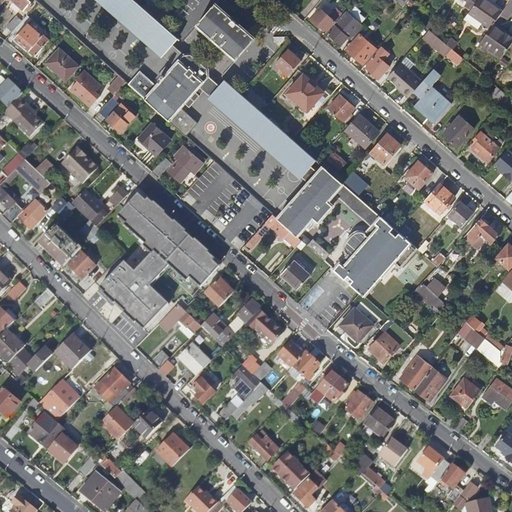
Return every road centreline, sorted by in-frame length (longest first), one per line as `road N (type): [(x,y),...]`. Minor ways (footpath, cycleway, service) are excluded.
road 1 (unclassified): [(511,484),(342,357),(0,49)]
road 2 (residential): [(0,228),(288,511)]
road 3 (residential): [(263,0),(511,217)]
